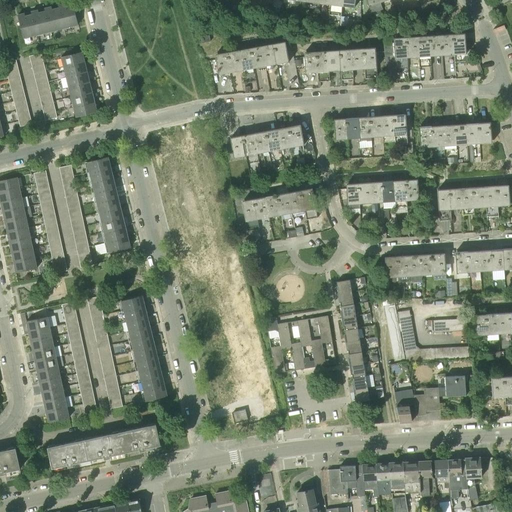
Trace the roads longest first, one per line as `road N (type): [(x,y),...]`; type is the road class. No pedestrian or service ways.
road 1 (residential): [(208,462),(126,125)]
road 2 (residential): [(269,452),(511,436)]
road 3 (residential): [(313,101),(506,87)]
road 4 (residential): [(126,125),(208,107),(313,101)]
road 5 (residential): [(511,239),(367,248),(351,238)]
road 6 (residential): [(0,507),(151,474)]
road 7 (residential): [(351,238),(332,211),(313,101)]
road 8 (residential): [(0,431),(18,408),(0,305)]
road 9 (residential): [(0,160),(126,125)]
road 10 (residential): [(126,125),(93,0)]
